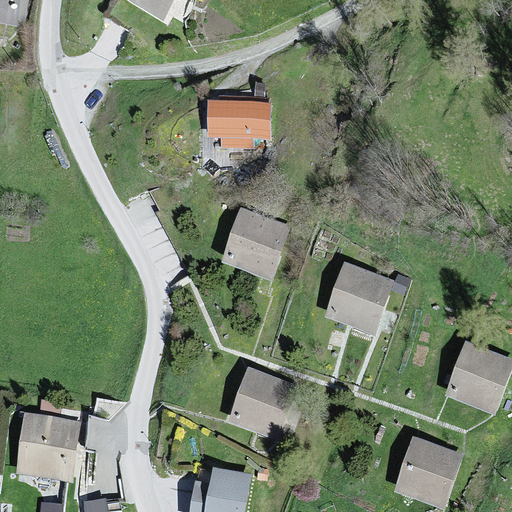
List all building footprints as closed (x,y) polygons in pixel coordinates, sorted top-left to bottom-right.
[(20,0),(0,0),(0,30),(14,32),(20,0)] [(177,0),(117,0),(162,27),(177,0)] [(270,111),(209,108),(210,155),(269,156),(270,111)] [(289,231),(241,217),(222,271),(273,289),(289,231)] [(336,330),(371,340),(391,287),(344,270),(329,312),(342,316),(336,330)] [(447,405),(493,422),(511,375),(511,366),(467,349),(447,405)] [(297,387),(249,373),(229,429),(278,442),(297,387)] [(82,428),(24,420),(16,477),(75,486),(82,428)] [(396,499),(433,511),(444,511),(461,461),(414,444),(396,499)] [(248,511),(252,485),(212,475),(208,495),(194,494),(191,511),(248,511)] [(107,511),(106,498),(83,501),(84,511),(107,511)] [(63,511),(64,504),(42,502),(40,511),(63,511)]
